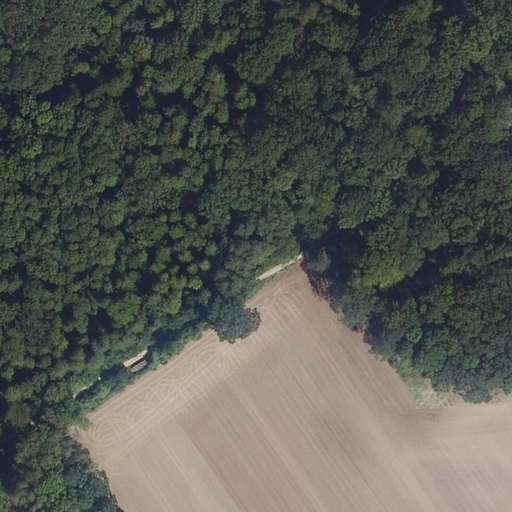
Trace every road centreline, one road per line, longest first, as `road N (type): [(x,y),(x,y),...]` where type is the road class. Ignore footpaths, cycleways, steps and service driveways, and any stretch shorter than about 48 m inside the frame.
road 1 (track): [(0,437),(511,119)]
road 2 (track): [(343,0),(496,128)]
